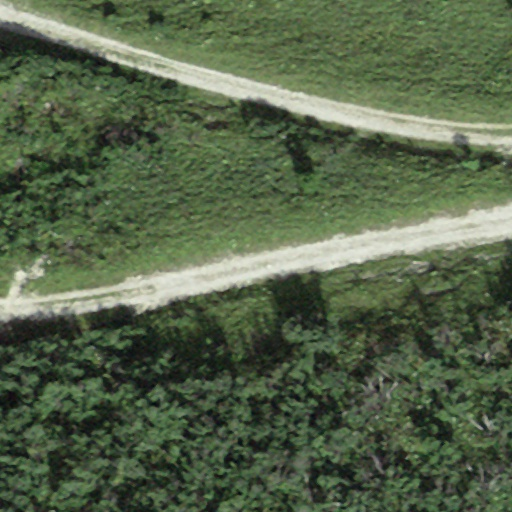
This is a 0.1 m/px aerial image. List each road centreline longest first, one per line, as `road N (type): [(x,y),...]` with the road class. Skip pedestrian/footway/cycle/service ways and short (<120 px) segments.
road 1 (track): [(511,133),(344,111),(0,16)]
road 2 (track): [(0,308),(511,219)]
